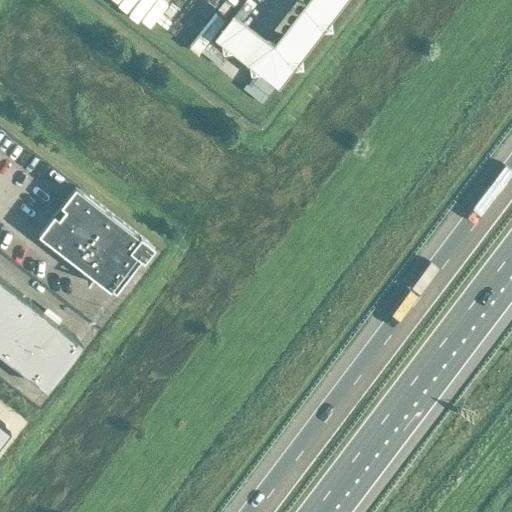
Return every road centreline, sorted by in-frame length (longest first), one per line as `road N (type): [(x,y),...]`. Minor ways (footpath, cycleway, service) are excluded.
road 1 (motorway): [(511,176),(256,511)]
road 2 (motorway): [(315,511),(511,254)]
